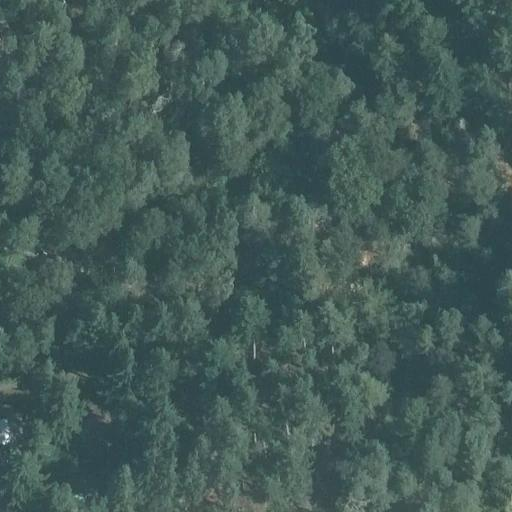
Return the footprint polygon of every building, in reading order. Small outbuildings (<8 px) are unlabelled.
[(8,224),(1,241),(51,260),(58,243),(8,224)] [(34,348),(71,334),(66,321),(49,327),(45,318),(25,326),(34,348)] [(0,380),(12,378),(0,336),(0,380)] [(77,414),(106,439),(98,448),(108,456),(126,435),(88,402),(77,414)] [(20,423),(6,424),(9,465),(24,464),(20,423)] [(70,504),(97,499),(94,481),(67,486),(70,504)]
